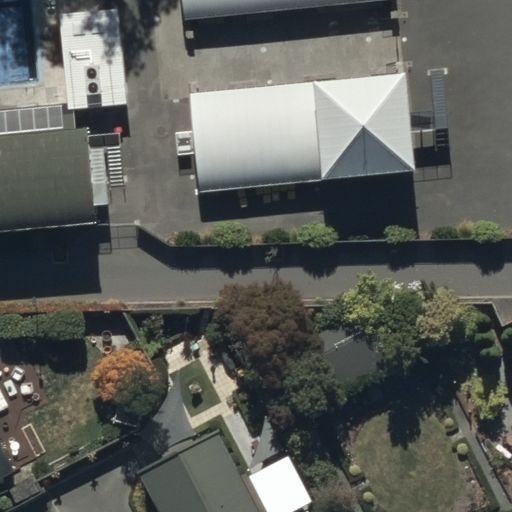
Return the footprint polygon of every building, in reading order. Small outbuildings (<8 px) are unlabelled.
[(185,0),(187,12),(314,0),(185,0)] [(118,4),(60,10),(70,106),(128,100),(118,4)] [(405,68),(188,89),(198,190),(414,168),(405,68)] [(86,119),(0,126),(0,231),(96,223),(86,119)] [(309,346),(340,400),(425,351),(395,297),(309,346)] [(261,511),(245,479),(239,483),(221,446),(135,487),(146,511),(261,511)] [(0,484),(14,477),(0,450),(0,484)]
